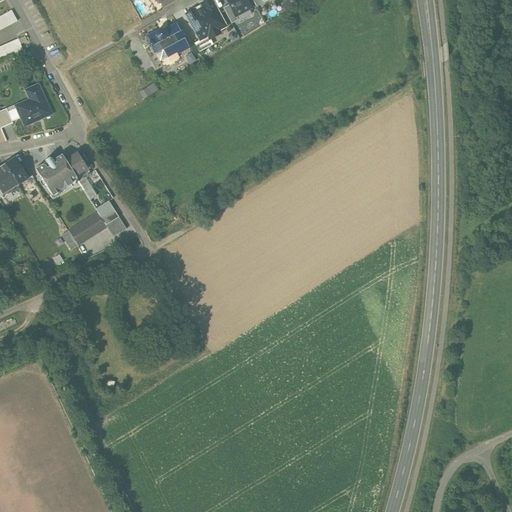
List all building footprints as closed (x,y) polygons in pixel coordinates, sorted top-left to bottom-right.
[(165,0),(160,3),(163,8),(177,0),(165,0)] [(250,9),(245,0),(225,0),(229,5),(235,17),(236,17),(250,9)] [(212,1),(201,7),(202,9),(196,12),(195,10),(185,15),(199,41),(207,37),(209,40),(210,40),(220,35),(220,34),(219,31),(226,27),(212,1)] [(235,17),(229,5),(223,9),(231,24),(238,21),(236,17),(235,17)] [(11,11),(0,17),(0,30),(17,22),(11,11)] [(176,24),(165,30),(165,31),(164,31),(162,30),(161,30),(160,30),(158,30),(157,31),(156,32),(155,33),(155,34),(154,34),(147,38),(149,42),(148,45),(149,47),(152,47),(155,54),(162,51),(166,57),(176,52),(177,53),(189,47),(176,24)] [(18,39),(0,47),(0,60),(22,50),(20,45),(27,42),(25,37),(18,40),(18,39)] [(153,84),(139,94),(144,100),(158,91),(153,84)] [(38,85),(26,90),(32,102),(16,109),(24,127),(51,115),(38,85)] [(6,109),(0,111),(0,126),(1,129),(12,124),(6,109)] [(90,174),(77,153),(64,161),(75,177),(80,174),(83,179),(90,174)] [(48,159),(45,161),(44,161),(45,163),(35,169),(41,178),(40,181),(43,182),(44,184),(43,187),(46,187),(52,196),(54,199),(73,186),(71,184),(72,184),(70,181),(75,178),(75,177),(64,161),(61,155),(52,161),(51,160),(48,159)] [(20,168),(14,159),(4,165),(15,183),(17,185),(27,179),(20,168)] [(15,183),(4,165),(0,167),(0,191),(0,192),(1,191),(15,183)] [(32,176),(25,165),(20,168),(27,179),(32,176)] [(0,192),(0,191),(0,202),(4,209),(10,205),(1,191),(0,192)] [(108,202),(96,209),(98,213),(102,219),(114,211),(108,202)] [(98,213),(68,232),(77,246),(107,227),(106,226),(102,219),(98,213)] [(118,218),(106,226),(107,227),(113,237),(126,230),(118,218)]
